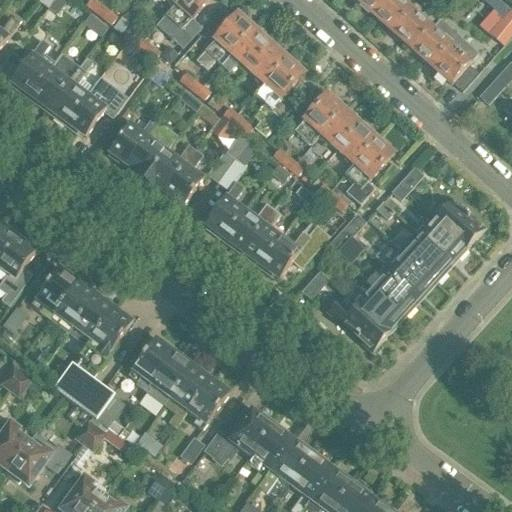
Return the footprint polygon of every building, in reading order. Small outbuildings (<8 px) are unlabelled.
[(49,11),(56,0),(42,0),(39,5),(49,11)] [(56,0),(49,11),(58,18),(71,0),(56,0)] [(104,23),(111,14),(93,0),(86,8),(104,23)] [(172,11),(164,20),(174,29),(167,36),(184,50),(191,42),(201,30),(192,23),(214,0),(182,0),(172,11)] [(166,0),(168,2),(165,5),(172,11),(182,0),(166,0)] [(354,0),(375,18),(383,9),(391,0),(354,0)] [(414,53),(433,31),(397,0),(391,0),(383,9),(375,18),(414,53)] [(511,14),(496,0),(480,0),(503,21),(491,38),(504,49),(511,38),(511,14)] [(111,14),(104,23),(111,28),(118,20),(111,14)] [(84,24),(94,31),(100,24),(90,16),(84,24)] [(0,34),(0,51),(19,27),(22,23),(15,18),(12,22),(11,21),(1,35),(0,34)] [(206,56),(197,65),(208,74),(216,65),(221,69),(228,62),(255,32),(257,30),(248,21),(246,24),(240,18),(221,40),(206,56)] [(433,31),(414,53),(453,88),(480,58),(441,23),(434,32),(433,31)] [(228,62),(221,69),(229,76),(235,68),(238,64),(239,64),(248,72),(271,46),(273,44),(263,35),(261,37),(255,32),(228,62)] [(130,43),(138,50),(145,42),(137,35),(130,43)] [(145,42),(138,50),(155,64),(161,56),(158,53),(145,42)] [(43,44),(13,87),(20,92),(18,95),(30,103),(56,67),(45,58),(51,50),(43,44)] [(271,46),(248,72),(258,80),(254,84),(263,91),(289,62),(280,55),(282,52),(273,44),(271,46)] [(168,48),(161,56),(173,65),(179,58),(168,48)] [(56,67),(30,103),(42,112),(43,109),(50,114),(81,72),(62,58),(56,67)] [(262,113),(254,121),(260,126),(255,131),(263,138),(280,120),(273,114),(306,77),(297,70),(299,67),(291,60),(289,62),(263,91),(260,94),(256,100),(265,108),(262,113)] [(81,72),(50,114),(59,121),(57,123),(67,131),(96,92),(82,82),(93,66),(88,62),(81,72)] [(162,90),(167,82),(155,73),(150,81),(162,90)] [(180,84),(196,97),(203,88),(187,76),(180,84)] [(503,77),(497,84),(505,91),(511,84),(503,77)] [(96,92),(67,131),(78,139),(80,136),(87,141),(105,117),(114,124),(129,103),(102,83),(96,92)] [(489,109),(505,91),(497,84),(481,101),(489,109)] [(196,97),(204,104),(211,96),(203,88),(196,97)] [(185,94),(179,102),(196,116),(202,108),(185,94)] [(215,111),(221,103),(214,97),(207,105),(215,111)] [(308,121),(296,135),(312,150),(319,142),(345,113),(344,112),(346,109),(337,101),(335,104),(329,98),(308,121)] [(202,108),(196,116),(204,122),(210,115),(202,108)] [(232,126),(238,117),(230,110),(223,119),(232,126)] [(339,152),(363,125),(352,115),(350,117),(345,113),(319,142),(326,148),(329,144),(339,152)] [(238,117),(232,126),(248,139),(255,131),(238,117)] [(235,130),(222,120),(211,135),(224,144),(235,130)] [(132,128),(110,156),(113,158),(111,160),(121,168),(123,166),(129,170),(161,127),(154,122),(143,137),(132,128)] [(363,125),(339,152),(347,160),(344,164),(352,171),(378,142),(369,135),(372,132),(363,125)] [(161,127),(129,170),(137,176),(135,178),(135,179),(146,187),(169,156),(180,141),(161,127)] [(242,138),(235,147),(243,154),(250,144),(242,138)] [(352,171),(345,179),(355,188),(349,194),(356,200),(364,207),(365,205),(376,193),(369,186),(386,167),(395,158),(386,150),(389,147),(380,140),(378,142),(352,171)] [(243,154),(237,163),(245,169),(259,150),(250,144),(243,154)] [(169,156),(146,187),(157,196),(159,192),(165,197),(197,154),(190,149),(180,164),(169,156)] [(289,172),(296,165),(280,151),(273,160),(289,172)] [(197,154),(165,197),(173,203),(171,205),(181,212),(183,210),(185,211),(206,183),(194,175),(205,160),(197,154)] [(443,177),(449,170),(440,162),(434,169),(443,177)] [(296,165),(289,172),(298,179),(304,171),(296,165)] [(284,187),(291,178),(279,168),(271,177),(284,187)] [(400,190),(408,197),(424,180),(416,172),(400,190)] [(231,195),(207,229),(214,234),(213,236),(224,244),(225,242),(246,215),(235,206),(246,192),(238,186),(231,195)] [(327,200),(333,193),(325,186),(319,194),(327,200)] [(312,196),(302,188),(295,196),(306,204),(312,196)] [(402,204),(408,197),(400,190),(393,196),(402,204)] [(333,193),(327,200),(344,214),(350,206),(333,193)] [(442,206),(431,218),(469,252),(485,234),(452,205),(447,211),(442,206)] [(377,214),(387,224),(395,215),(384,206),(377,214)] [(225,242),(224,244),(235,252),(236,251),(243,256),(275,213),(268,208),(257,223),(246,215),(225,242)] [(275,213),(243,256),(250,261),(249,263),(260,271),(261,269),(282,241),(271,233),(282,218),(275,213)] [(344,233),(353,242),(367,226),(357,217),(343,233),(344,233)] [(431,218),(415,235),(453,269),(469,252),(431,218)] [(0,228),(0,266),(20,240),(9,232),(7,234),(0,228)] [(261,269),(260,271),(271,279),(272,277),(281,284),(294,266),(303,274),(330,243),(328,240),(319,232),(311,241),(303,236),(293,249),(282,241),(261,269)] [(343,233),(330,247),(350,266),(363,252),(353,242),(344,233),(343,233)] [(415,235),(400,252),(437,287),(453,269),(415,235)] [(20,240),(0,266),(0,269),(9,276),(0,288),(0,292),(6,297),(2,304),(9,309),(32,278),(24,273),(37,256),(30,251),(32,248),(20,240)] [(400,252),(384,270),(422,304),(437,287),(400,252)] [(327,266),(319,275),(329,284),(337,275),(327,266)] [(385,281),(375,292),(407,321),(422,304),(384,270),(379,275),(385,281)] [(58,273),(32,309),(35,311),(41,316),(51,324),(56,316),(77,287),(80,284),(67,275),(65,278),(58,273)] [(329,284),(319,275),(301,295),(311,303),(329,284)] [(56,316),(51,324),(68,337),(74,329),(98,297),(85,288),(83,291),(77,287),(56,316)] [(359,297),(353,305),(391,339),(407,321),(375,292),(365,303),(359,297)] [(74,329),(68,337),(86,350),(92,342),(113,314),(108,310),(110,306),(98,297),(74,329)] [(339,302),(326,315),(341,329),(340,330),(353,342),(356,339),(363,345),(361,347),(372,357),(374,355),(375,356),(391,339),(353,305),(346,299),(341,304),(339,302)] [(79,360),(74,368),(92,382),(98,374),(100,372),(104,366),(108,360),(132,328),(129,326),(125,323),(126,321),(128,319),(116,310),(113,314),(92,342),(86,350),(79,360)] [(17,311),(3,329),(14,337),(28,319),(17,311)] [(155,345),(128,380),(137,387),(137,388),(146,395),(173,358),(176,355),(165,346),(162,350),(155,345)] [(38,357),(26,373),(36,380),(48,364),(38,357)] [(173,358),(146,395),(164,408),(194,368),(181,359),(179,362),(173,358)] [(72,367),(54,392),(96,423),(97,423),(102,416),(115,399),(92,382),(74,368),(72,367)] [(194,368),(164,408),(176,417),(169,426),(177,432),(189,414),(209,385),(204,381),(206,377),(194,368)] [(9,396),(25,374),(19,370),(17,373),(13,371),(0,389),(9,396)] [(25,374),(9,396),(18,402),(32,384),(28,381),(30,378),(25,374)] [(209,385),(189,414),(198,421),(193,428),(202,435),(228,399),(222,394),(224,390),(212,381),(209,385)] [(102,416),(97,423),(104,429),(108,431),(126,408),(115,399),(102,416)] [(220,435),(205,455),(213,460),(214,462),(223,468),(229,461),(231,462),(240,450),(251,458),(275,426),(263,417),(261,421),(255,416),(253,414),(232,444),(231,443),(220,435)] [(0,441),(0,474),(6,479),(30,445),(17,435),(18,433),(4,422),(3,423),(0,427),(0,435),(3,438),(2,439),(0,441)] [(88,425),(75,444),(84,450),(99,429),(94,425),(92,428),(88,425)] [(275,426),(251,458),(264,468),(271,473),(293,444),(285,438),(287,435),(275,426)] [(99,429),(84,450),(88,453),(92,456),(93,455),(106,438),(108,435),(104,433),(99,429)] [(30,445),(6,479),(18,488),(20,485),(22,486),(28,491),(43,472),(50,477),(55,470),(60,474),(71,458),(57,447),(54,451),(36,437),(30,445)] [(182,456),(180,459),(190,466),(190,467),(204,448),(194,441),(182,456)] [(266,480),(259,490),(267,495),(279,479),(291,488),(315,455),(303,446),(300,449),(293,444),(271,473),(266,480)] [(302,496),(291,511),(303,511),(304,511),(333,473),(325,467),(326,465),(327,464),(315,455),(291,488),(302,496)] [(333,473),(304,511),(305,511),(334,511),(355,485),(343,475),(340,479),(333,473)] [(266,480),(259,475),(252,484),(259,490),(266,480)] [(161,476),(147,495),(156,502),(158,504),(172,484),(161,476)] [(182,485),(188,489),(192,483),(186,479),(182,485)] [(93,489),(84,482),(62,511),(94,511),(101,504),(105,498),(105,493),(97,487),(93,489)] [(172,484),(158,504),(166,510),(180,489),(172,484)] [(365,511),(372,502),(365,497),(367,493),(355,485),(334,511),(365,511)] [(124,511),(105,498),(101,504),(94,511),(124,511)] [(372,502),(365,511),(392,511),(382,505),(380,508),(372,502)]
